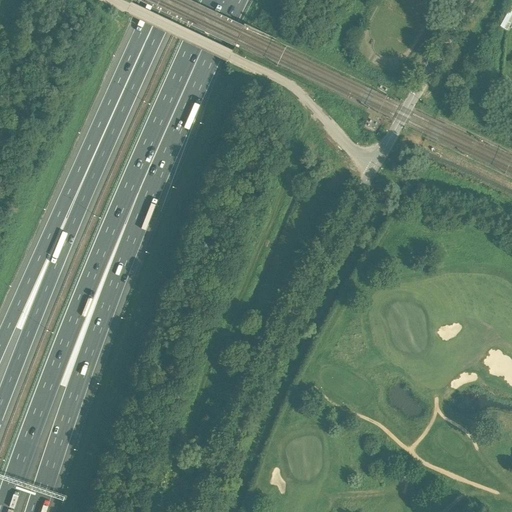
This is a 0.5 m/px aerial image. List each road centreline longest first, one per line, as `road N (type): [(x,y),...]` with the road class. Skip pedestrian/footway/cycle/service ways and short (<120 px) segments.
road 1 (unclassified): [(207,511),(237,420),(375,164)]
road 2 (unclassified): [(375,164),(284,83),(111,0)]
road 3 (motorway): [(3,511),(108,234)]
road 4 (motorway): [(35,511),(75,390),(108,234)]
road 5 (motorway): [(172,0),(66,236)]
road 6 (motorway): [(108,234),(212,0)]
road 7 (unclassified): [(375,164),(469,0)]
road 8 (motorway): [(66,236),(0,407)]
road 9 (motorway): [(66,236),(0,345)]
